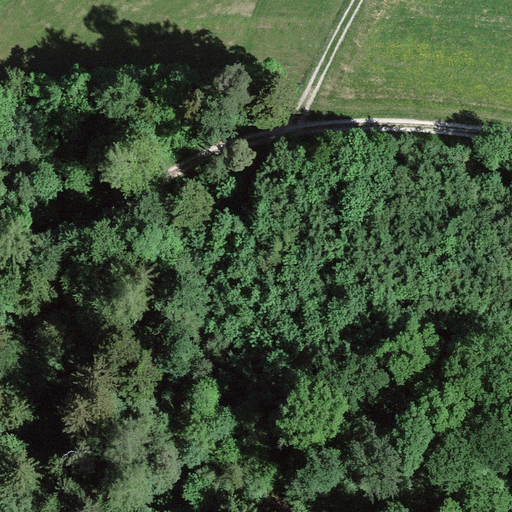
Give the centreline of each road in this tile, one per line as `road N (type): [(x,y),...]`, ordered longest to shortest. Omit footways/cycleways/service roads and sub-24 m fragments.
road 1 (track): [(0,291),(168,177),(249,139),(343,125),(428,125),(511,137)]
road 2 (track): [(359,0),(284,132)]
